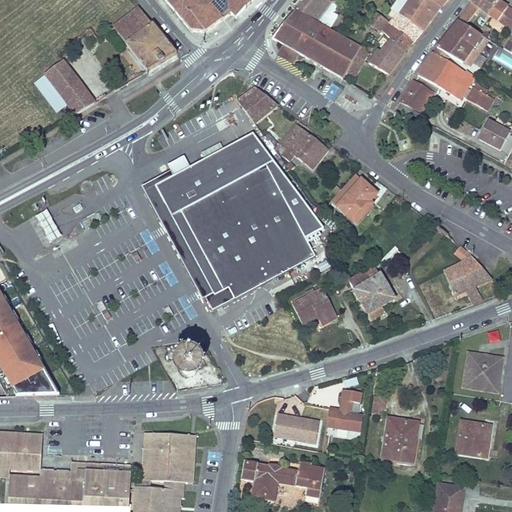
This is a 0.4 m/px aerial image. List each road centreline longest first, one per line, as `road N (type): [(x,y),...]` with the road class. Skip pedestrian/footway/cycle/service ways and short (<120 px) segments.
road 1 (residential): [(228,404),(511,305)]
road 2 (residential): [(0,411),(228,404)]
road 3 (primary): [(0,210),(152,126),(171,101)]
road 4 (primary): [(171,101),(0,196)]
road 5 (tertiary): [(511,250),(391,177),(365,152),(363,134)]
road 6 (residential): [(363,134),(460,0)]
road 7 (tertiary): [(363,134),(240,49)]
